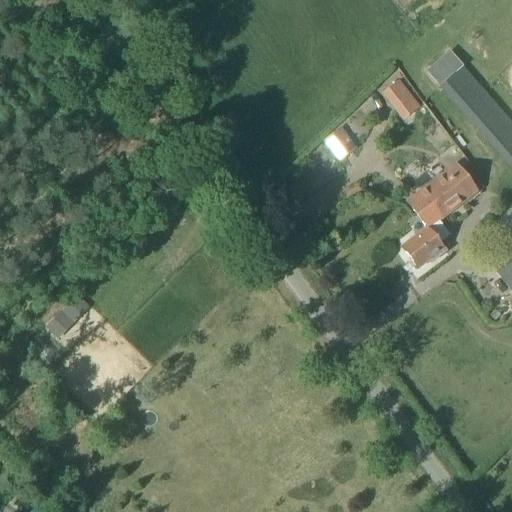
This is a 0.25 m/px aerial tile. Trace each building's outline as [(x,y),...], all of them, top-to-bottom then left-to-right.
[(452,46),(427,68),(440,82),(464,59),(452,46)] [(508,169),(511,165),(511,126),(461,68),(437,89),(508,169)] [(403,77),(385,90),(405,118),(423,105),(403,77)] [(338,163),(355,150),(339,129),(321,142),(338,163)] [(431,203),(442,218),(475,193),(455,166),(406,204),(414,215),(431,203)] [(343,202),(359,192),(355,184),(338,194),(343,202)] [(477,216),(488,223),(496,208),(485,202),(477,216)] [(437,221),(442,218),(431,203),(414,215),(426,230),(401,249),(416,270),(429,261),(430,263),(444,252),(438,244),(448,236),(437,221)] [(511,246),(511,215),(496,230),(511,246)] [(511,297),(511,296),(511,253),(490,270),(511,297)] [(44,328),(56,341),(88,308),(75,296),(44,328)]
